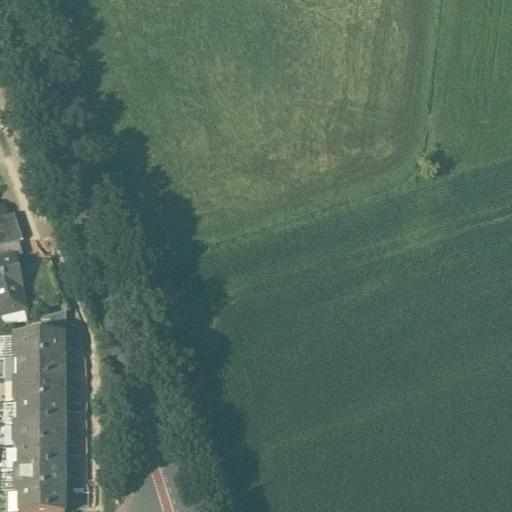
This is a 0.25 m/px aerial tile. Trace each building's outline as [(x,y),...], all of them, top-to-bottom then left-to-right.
[(16,217),(0,221),(0,249),(18,244),(23,243),(16,217)] [(18,244),(0,249),(0,262),(14,259),(15,260),(22,258),(18,244)] [(0,262),(0,319),(25,313),(20,290),(22,290),(15,260),(14,259),(0,262)] [(66,315),(41,322),(40,341),(59,341),(59,342),(63,342),(63,341),(65,341),(66,315)] [(40,341),(13,341),(12,343),(15,343),(16,363),(20,363),(59,363),(59,342),(59,341),(40,341)] [(59,363),(20,363),(20,386),(59,385),(64,385),(64,363),(59,363)] [(20,386),(15,386),(15,407),(20,407),(59,407),(59,385),(20,386)] [(59,407),(20,407),(20,430),(59,429),(64,429),(64,407),(59,407)] [(20,430),(16,430),(16,451),(20,451),(59,451),(59,429),(20,430)] [(59,451),(20,451),(20,473),(59,472),(64,472),(64,451),(59,451)] [(20,473),(16,473),(16,495),(20,495),(59,495),(59,472),(20,473)] [(59,495),(20,495),(20,511),(64,511),(64,495),(59,495)]
